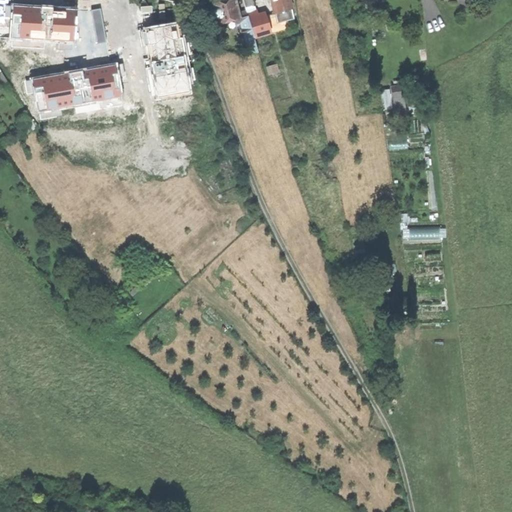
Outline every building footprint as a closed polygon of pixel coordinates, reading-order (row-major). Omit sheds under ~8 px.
[(215,25),(239,18),(240,18),(234,0),(226,0),(215,3),(209,5),(210,8),(206,9),(204,10),(202,13),(201,17),(202,19),(204,22),(207,23),(214,22),(215,25)] [(272,0),(276,13),(277,13),(279,20),(291,17),(289,9),(292,9),(289,0),(272,0)] [(254,10),(247,12),(248,16),(254,37),(271,32),(266,16),(256,19),(254,10)] [(32,14),(6,17),(8,39),(62,33),(62,31),(73,30),(71,16),(61,17),(60,11),(32,14)] [(258,53),(254,37),(248,16),(240,18),(239,18),(249,52),(258,53)] [(0,57),(8,52),(0,38),(0,69),(2,72),(5,70),(0,62),(0,57)] [(397,113),(407,112),(404,86),(394,87),(397,113)] [(387,107),(394,106),(392,87),(385,88),(387,107)] [(416,238),(440,237),(440,226),(415,227),(416,238)]
